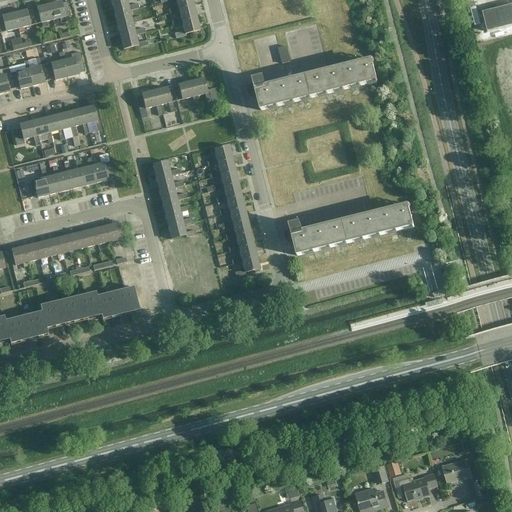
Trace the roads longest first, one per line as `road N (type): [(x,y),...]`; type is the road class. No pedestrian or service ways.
road 1 (secondary): [(0,480),(511,344)]
road 2 (secondary): [(421,0),(511,388)]
road 3 (secondary): [(511,358),(429,0)]
road 4 (residential): [(172,321),(136,208),(0,239)]
road 5 (unclassified): [(286,291),(225,50)]
road 6 (residential): [(90,0),(110,79),(225,50)]
road 7 (residential): [(0,368),(172,321)]
